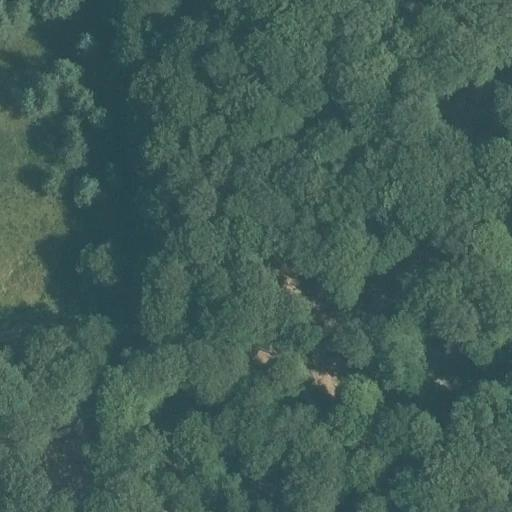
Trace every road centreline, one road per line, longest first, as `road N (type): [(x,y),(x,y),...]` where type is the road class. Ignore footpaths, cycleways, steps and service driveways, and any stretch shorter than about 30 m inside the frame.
road 1 (track): [(358,511),(181,131),(173,0)]
road 2 (track): [(0,341),(366,332),(463,308),(511,278)]
